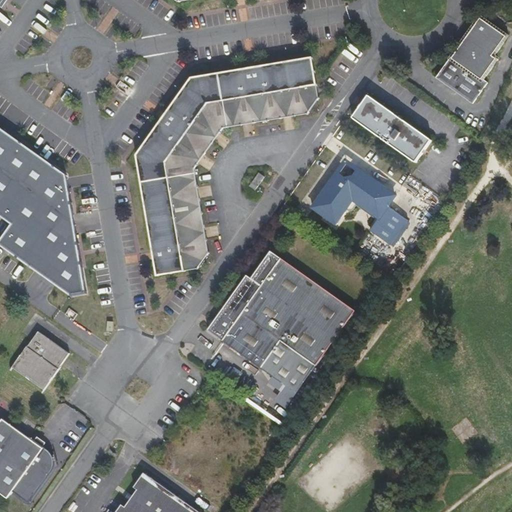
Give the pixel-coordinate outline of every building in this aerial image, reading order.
[(494,56),(508,36),(481,16),(437,77),(473,103),(487,82),(483,79),(498,59),(494,56)] [(194,169),(223,128),(308,115),(319,98),(312,57),(192,78),(136,155),(157,276),(198,270),(209,253),(194,169)] [(431,141),(368,95),(352,118),(416,162),(431,141)] [(0,124),(0,212),(16,224),(3,243),(74,294),(90,292),(70,174),(0,124)] [(346,162),(313,209),(337,225),(354,199),(380,218),(371,231),(392,245),(408,220),(388,205),(395,197),(346,162)] [(250,187),(260,173),(259,172),(249,186),(250,187)] [(265,177),(260,173),(250,187),(255,190),(265,177)] [(285,234),(290,227),(286,224),(281,231),(285,234)] [(296,393),(355,311),(271,251),(251,278),(247,275),(208,330),(296,393)] [(44,391),(70,353),(38,331),(13,369),(44,391)] [(30,438),(3,419),(0,422),(0,493),(8,499),(13,491),(30,503),(52,471),(54,463),(57,462),(55,455),(52,456),(50,452),(30,438)] [(137,490),(133,496),(130,500),(125,507),(121,505),(116,511),(199,511),(144,473),(134,487),(137,490)]
